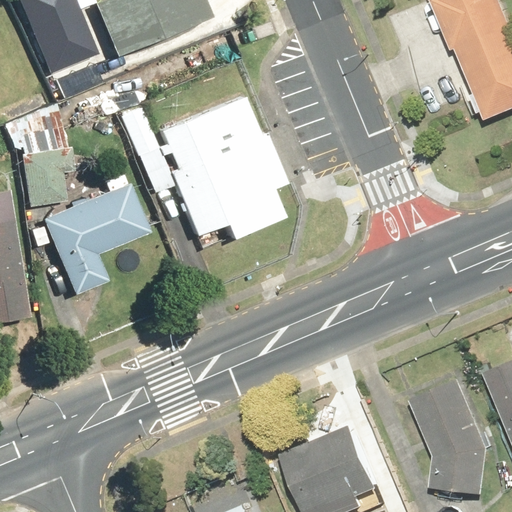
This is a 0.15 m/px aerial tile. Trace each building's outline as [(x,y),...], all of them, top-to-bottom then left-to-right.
[(69,0),(17,0),(45,67),(89,48),(69,0)] [(208,0),(92,0),(114,55),(215,16),(208,0)] [(436,0),(485,119),(511,107),(511,12),(507,0),(436,0)] [(73,128),(118,108),(111,90),(66,111),(73,128)] [(281,183),(241,94),(161,130),(178,168),(166,173),(194,236),(228,221),(236,238),(285,217),(272,187),(281,183)] [(24,154),(29,205),(70,201),(64,149),(24,154)] [(42,218),(73,291),(106,277),(96,253),(151,230),(129,180),(42,218)] [(0,319),(29,315),(10,187),(0,188),(0,319)] [(511,364),(492,373),(511,423),(511,364)] [(464,378),(418,398),(443,455),(438,487),(488,494),(495,451),(464,378)] [(347,426),(275,454),(298,511),(344,511),(348,511),(343,497),(371,486),(347,426)]
